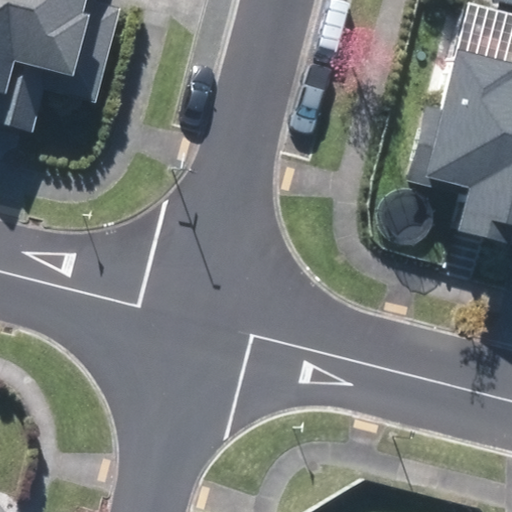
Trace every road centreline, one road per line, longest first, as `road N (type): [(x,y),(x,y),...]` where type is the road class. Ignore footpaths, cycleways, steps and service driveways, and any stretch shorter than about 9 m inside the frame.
road 1 (residential): [(281,0),(200,314)]
road 2 (residential): [(511,401),(200,314)]
road 3 (residential): [(200,314),(0,258)]
road 4 (residential): [(200,314),(149,511)]
